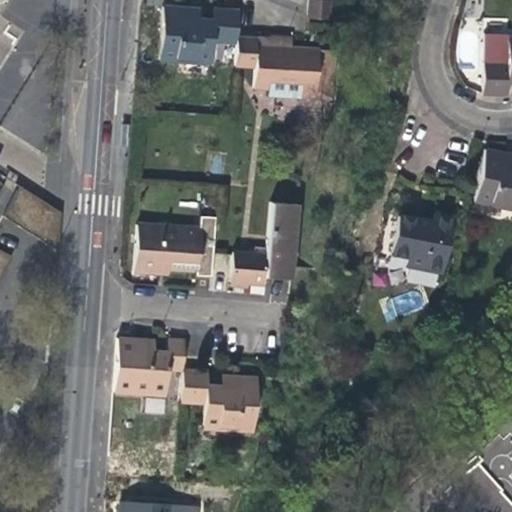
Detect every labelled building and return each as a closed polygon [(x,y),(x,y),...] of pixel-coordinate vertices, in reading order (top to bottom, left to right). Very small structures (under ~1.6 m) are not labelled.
[(325,5),(304,4),(302,20),(324,22),(325,5)] [(207,44),(229,45),(230,38),(230,34),(232,12),(208,10),(208,21),(193,20),(173,18),(174,9),(157,8),(154,61),(191,65),(191,61),(206,63),(207,44)] [(187,11),(174,9),(173,18),(193,20),(193,11),(187,11)] [(0,68),(20,30),(0,19),(0,68)] [(511,43),(504,43),(504,39),(504,35),(480,35),(479,95),(503,95),(503,83),(511,83),(511,43)] [(264,41),(230,38),(229,45),(228,69),(248,71),(247,89),(269,91),(274,97),(282,97),(287,92),(295,93),(294,100),(327,103),(331,53),(285,49),(286,38),(278,38),(264,37),(264,41)] [(511,168),(496,165),(497,156),(479,153),(470,200),(470,205),(505,211),(506,208),(511,208),(511,168)] [(511,158),(507,158),(497,156),(496,165),(511,168),(511,158)] [(0,215),(0,217),(52,250),(55,209),(16,185),(0,215)] [(236,283),(243,283),(260,284),(261,276),(261,264),(290,266),(292,216),(280,203),(265,202),(262,247),(262,254),(249,253),(227,252),(225,282),(236,283)] [(280,203),(292,216),(293,204),(280,203)] [(438,275),(449,221),(430,218),(428,227),(411,223),(393,219),(386,256),(402,259),(400,268),(438,275)] [(125,274),(152,275),(152,267),(189,270),(188,275),(188,278),(207,279),(212,222),(194,220),(192,235),(129,229),(125,274)] [(0,251),(0,273),(9,257),(0,251)] [(261,264),(261,276),(289,278),(290,266),(261,264)] [(172,275),(188,275),(189,270),(152,267),(152,275),(160,276),(160,274),(172,275)] [(267,299),(287,301),(289,280),(269,279),(267,299)] [(160,371),(177,372),(178,355),(179,341),(163,340),(162,354),(148,353),(134,352),(135,342),(112,341),(108,392),(146,394),(146,391),(158,391),(160,371)] [(140,342),(135,342),(134,352),(148,353),(148,343),(140,342)] [(254,380),(236,379),(235,388),(217,387),(201,386),(202,374),(177,372),(175,404),(200,406),(199,425),(212,426),(212,431),(249,433),(254,380)] [(217,377),(217,387),(235,388),(236,379),(224,378),(217,377)] [(115,495),(114,511),(190,511),(192,500),(115,495)]
